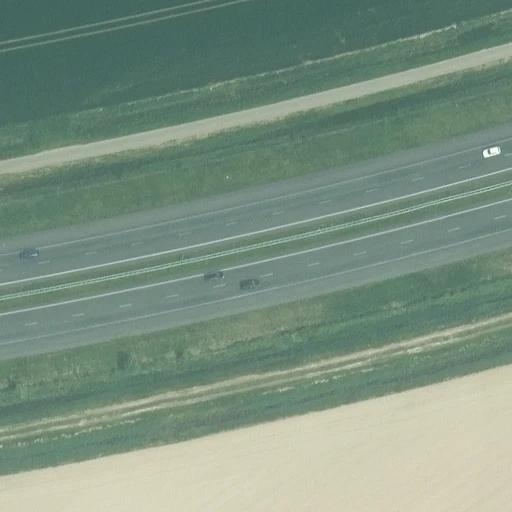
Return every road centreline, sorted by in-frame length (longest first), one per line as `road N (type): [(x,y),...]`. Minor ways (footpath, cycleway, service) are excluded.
road 1 (unclassified): [(511,49),(351,93),(0,166)]
road 2 (motorway): [(511,155),(357,197),(0,272)]
road 3 (motorway): [(0,331),(367,255),(511,215)]
